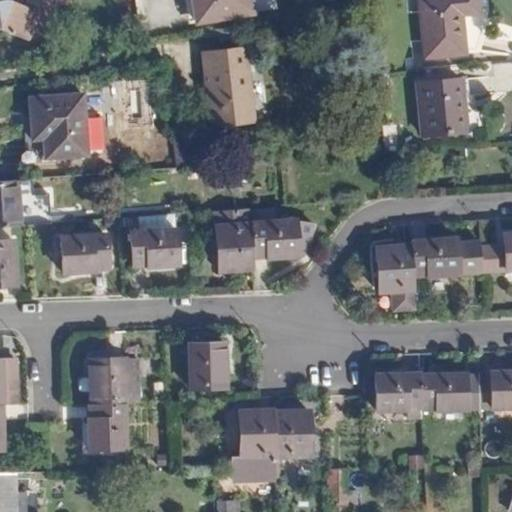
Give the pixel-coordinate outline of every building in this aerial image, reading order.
[(0,0),(0,31),(28,51),(47,26),(19,6),(10,7),(8,0),(0,0)] [(193,0),(197,21),(250,11),(248,0),(193,0)] [(420,0),(427,55),(468,51),(464,11),(480,9),(478,0),(420,0)] [(205,52),(210,127),(251,125),(247,50),(205,52)] [(420,84),(425,136),(470,133),(465,80),(420,84)] [(25,100),(28,142),(36,142),(38,161),(81,157),(76,97),(25,100)] [(171,131),(173,172),(188,171),(185,131),(171,131)] [(0,185),(0,228),(13,228),(10,185),(0,185)] [(248,210),(248,223),(273,221),(273,208),(248,210)] [(248,223),(250,254),(265,253),(265,255),(294,254),(294,252),(303,252),(309,222),(293,219),(273,221),(248,223)] [(213,225),(215,270),(251,267),(250,254),(248,223),(213,225)] [(129,234),(130,267),(146,267),(147,268),(175,267),(173,231),(129,234)] [(59,237),(61,271),(90,270),(90,267),(104,266),(103,233),(59,237)] [(480,241),(482,268),(507,267),(507,269),(511,268),(511,233),(504,234),(504,239),(480,241)] [(413,244),(415,274),(432,273),(432,274),(459,273),(459,269),(482,268),(480,241),(458,242),(457,238),(413,241),(413,244)] [(0,242),(0,288),(12,287),(10,242),(0,242)] [(377,246),(380,291),(392,290),(393,307),(417,305),(415,274),(413,244),(377,246)] [(184,343),(186,388),(221,387),(219,341),(184,343)] [(87,357),(87,402),(120,401),(123,401),(136,401),(135,355),(122,356),(87,357)] [(0,403),(14,403),(13,358),(0,358),(0,403)] [(476,376),(477,404),(491,404),(491,405),(511,404),(511,369),(488,371),(488,376),(476,376)] [(372,374),(373,408),(404,407),(404,405),(419,405),(418,373),(418,371),(372,374)] [(419,405),(419,406),(436,406),(435,408),(463,406),(464,405),(477,404),(476,376),(463,377),(463,372),(418,373),(419,405)] [(83,417),(84,447),(121,446),(120,401),(87,402),(86,402),(86,417),(83,417)] [(236,411),(237,455),(272,454),(271,411),(271,409),(236,411)] [(271,411),(272,454),(272,456),(308,455),(307,411),(271,411)] [(328,468),(328,511),(346,511),(346,468),(328,468)] [(237,470),(238,491),(254,490),(254,469),(237,470)] [(0,472),(0,511),(11,511),(12,472),(0,472)] [(214,511),(236,511),(236,498),(214,499),(214,511)]
